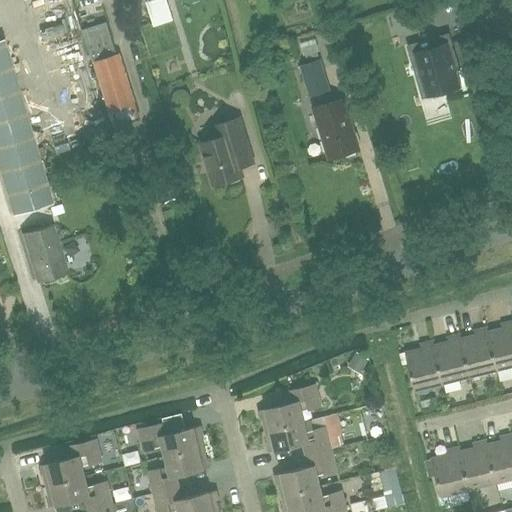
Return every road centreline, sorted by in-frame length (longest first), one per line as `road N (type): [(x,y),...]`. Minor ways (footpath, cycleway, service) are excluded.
road 1 (tertiary): [(511,229),(0,397)]
road 2 (residential): [(254,511),(221,391)]
